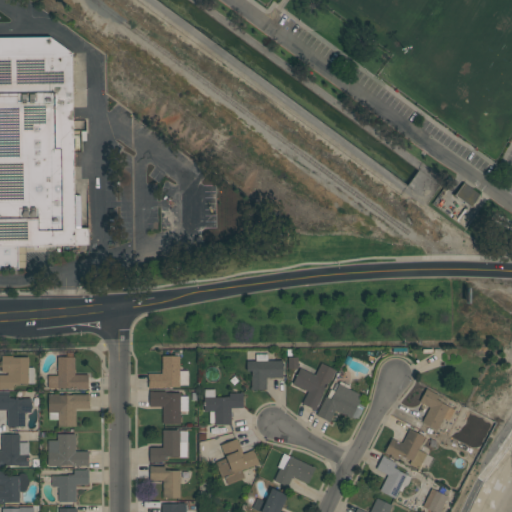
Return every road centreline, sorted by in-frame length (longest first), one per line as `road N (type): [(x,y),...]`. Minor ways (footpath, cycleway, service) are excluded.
road 1 (primary): [(158,303),(346,274),(511,271)]
road 2 (residential): [(117,309),(117,511)]
road 3 (residential): [(394,382),(326,511)]
